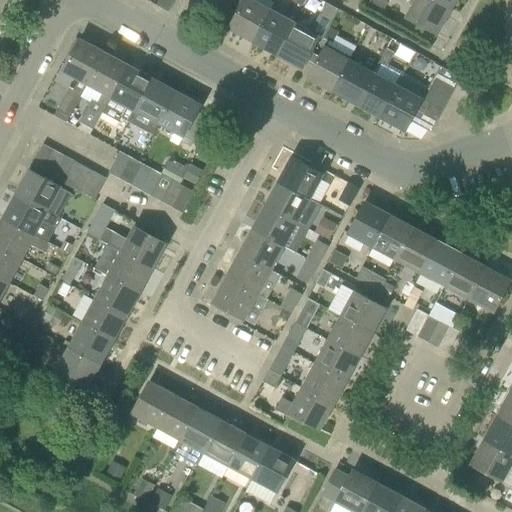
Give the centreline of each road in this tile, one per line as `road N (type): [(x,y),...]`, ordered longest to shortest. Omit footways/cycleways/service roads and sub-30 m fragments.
road 1 (residential): [(511,138),(399,170),(278,106)]
road 2 (residential): [(165,321),(278,106)]
road 3 (residential): [(278,106),(84,0)]
road 4 (residential): [(0,128),(69,0)]
